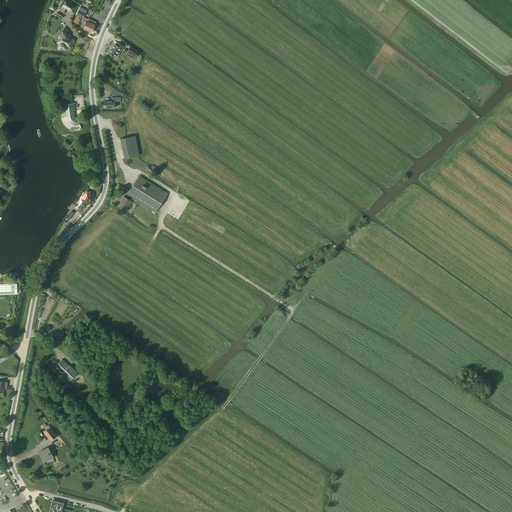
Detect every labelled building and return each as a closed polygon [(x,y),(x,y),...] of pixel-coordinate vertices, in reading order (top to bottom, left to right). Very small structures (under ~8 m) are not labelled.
[(62,6),(73,13),(77,7),(66,0),(62,6)] [(79,10),(76,16),(77,16),(80,17),(83,18),(83,17),(85,13),(87,10),(81,7),(79,10)] [(83,19),(81,21),(84,23),(85,23),(84,24),(85,24),(94,29),(96,25),(95,24),(96,22),(88,18),(88,19),(83,17),(83,18),(83,19)] [(94,29),(85,24),(84,24),(83,24),(81,28),(83,28),(88,31),(88,32),(90,33),(91,32),(92,33),(94,29)] [(61,35),(60,35),(60,36),(59,37),(59,38),(60,38),(60,39),(61,39),(60,43),(60,48),(66,48),(66,45),(70,47),(72,43),(73,42),(73,41),(74,41),(73,40),(73,39),(68,37),(69,34),(63,32),(62,35),(61,35)] [(117,45),(115,44),(109,53),(116,58),(124,46),(119,43),(117,45)] [(127,51),(136,57),(139,52),(131,46),(127,51)] [(112,97),(112,101),(104,101),(104,107),(115,107),(115,102),(121,102),(121,97),(112,97)] [(74,103),(62,105),(63,106),(65,106),(66,117),(67,119),(68,121),(70,123),(72,125),(75,125),(77,126),(79,125),(80,125),(77,117),(76,117),(75,117),(75,116),(74,115),(74,110),(75,110),(74,103)] [(136,136),(121,139),(124,158),(140,155),(136,136)] [(130,197),(129,200),(132,201),(133,199),(156,213),(168,193),(140,175),(127,195),(130,197)] [(89,192),(89,193),(86,191),(84,193),(82,195),(82,196),(81,200),(83,201),(80,206),(80,207),(80,208),(81,208),(81,209),(82,209),(83,208),(87,204),(88,205),(94,197),(93,196),(93,195),(93,194),(93,193),(92,193),(91,192),(90,193),(89,192)] [(132,201),(129,200),(124,196),(122,200),(123,200),(119,207),(126,211),(132,201)] [(0,294),(17,294),(17,284),(0,283),(0,294)] [(70,365),(69,366),(62,359),(55,366),(62,373),(69,381),(78,373),(70,365)] [(44,432),(44,433),(51,441),(57,436),(50,427),(44,432)] [(48,447),(39,452),(43,461),(53,457),(48,447)] [(50,511),(61,511),(61,510),(62,511),(63,509),(62,509),(63,503),(62,503),(62,502),(61,502),(60,503),(53,501),(53,504),(52,503),(52,505),(52,508),(51,508),(51,510),(50,511)]
